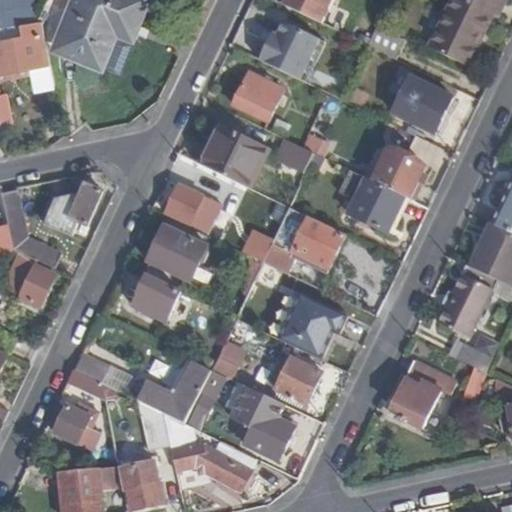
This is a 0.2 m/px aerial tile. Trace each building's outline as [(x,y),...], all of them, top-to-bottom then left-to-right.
[(121,73),(149,0),(77,0),(58,49),(121,73)] [(288,0),(285,7),(323,25),(335,0),(288,0)] [(452,0),(443,18),(482,37),(492,16),(496,17),(503,0),(452,0)] [(23,3),(0,6),(0,12),(24,8),(23,3)] [(24,8),(0,12),(0,19),(2,29),(37,22),(32,7),(24,8)] [(466,69),(482,37),(443,18),(428,50),(466,69)] [(42,24),(37,22),(2,29),(4,43),(0,43),(0,76),(32,70),(38,91),(56,88),(42,24)] [(261,61),(301,81),(321,42),(285,24),(278,37),(274,45),(270,43),(261,61)] [(370,47),(396,61),(404,45),(377,31),(370,47)] [(274,45),(278,37),(274,35),(270,43),(274,45)] [(268,121),(284,90),(251,74),(235,106),(268,121)] [(436,135),(453,101),(411,79),(394,114),(436,135)] [(4,92),(0,92),(0,116),(8,115),(4,92)] [(203,167),(247,189),(267,149),(223,127),(203,167)] [(306,172),(315,155),(302,148),(290,142),(281,159),(306,172)] [(406,200),(411,202),(426,169),(391,151),(375,184),(406,200)] [(511,178),(489,226),(491,227),(511,237),(511,178)] [(406,200),(375,184),(366,180),(349,216),(387,236),(406,200)] [(85,229),(103,193),(86,186),(82,195),(58,199),(46,224),(73,237),(78,226),(85,229)] [(205,230),(218,205),(183,187),(170,213),(205,230)] [(18,195),(2,198),(15,251),(23,256),(55,270),(62,256),(28,240),(18,195)] [(331,271),(347,238),(292,210),(266,264),(289,275),(296,260),(309,266),(311,261),(331,271)] [(511,288),(511,287),(511,237),(491,227),(472,268),(496,282),(511,288)] [(192,284),(210,248),(168,228),(151,264),(192,284)] [(43,309),(60,273),(55,270),(23,256),(6,292),(43,309)] [(251,297),(266,264),(258,260),(251,274),(255,276),(246,295),(251,297)] [(472,268),(468,267),(455,292),(451,302),(441,324),(468,338),(496,282),(472,268)] [(200,268),(196,277),(210,284),(214,275),(200,268)] [(168,323),(181,296),(149,280),(137,308),(168,323)] [(451,302),(455,292),(452,290),(447,300),(451,302)] [(306,300),(285,345),(321,362),(333,336),(340,339),(349,320),(306,300)] [(0,350),(10,355),(17,342),(0,333),(0,350)] [(221,371),(245,376),(251,348),(227,343),(221,371)] [(449,356),(458,360),(475,368),(486,373),(492,360),(456,343),(449,356)] [(0,377),(10,355),(0,350),(0,377)] [(74,371),(103,385),(110,369),(82,356),(74,371)] [(200,366),(214,372),(218,364),(205,356),(200,366)] [(158,360),(152,375),(183,387),(189,372),(158,360)] [(308,406),(324,376),(295,361),(279,392),(308,406)] [(451,394),(457,381),(416,362),(393,409),(405,415),(404,420),(424,429),(442,390),(451,394)] [(188,426),(196,411),(194,410),(211,374),(195,367),(181,395),(176,393),(173,398),(160,392),(152,409),(163,414),(188,426)] [(486,373),(475,368),(465,396),(475,399),(486,373)] [(105,401),(103,385),(74,371),(67,384),(105,401)] [(297,429),(280,420),(286,407),(250,390),(236,419),(256,429),(248,445),(281,462),(297,429)] [(0,422),(5,425),(12,411),(0,405),(0,422)] [(91,421),(92,417),(70,406),(55,434),(79,446),(88,429),(93,431),(96,424),(91,421)] [(238,491),(254,459),(188,426),(163,414),(177,472),(204,466),(207,475),(238,491)] [(489,451),(490,460),(505,457),(504,447),(489,451)] [(122,483),(127,511),(131,511),(163,506),(154,461),(119,467),(122,483)] [(122,483),(119,467),(61,473),(65,511),(103,511),(102,485),(122,483)]
